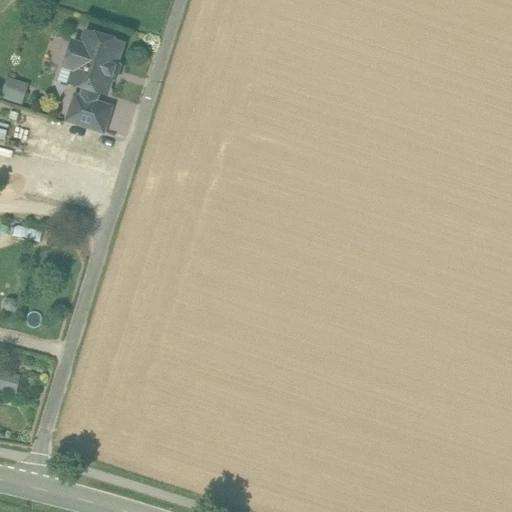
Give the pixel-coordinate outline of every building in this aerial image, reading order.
[(122,45),(87,34),(83,47),(73,43),(66,68),(75,71),(71,83),(86,88),(82,99),(94,103),(98,92),(106,95),(122,45)] [(24,104),(29,83),(7,77),(2,98),(24,104)] [(82,99),(76,98),(69,120),(103,132),(110,109),(94,103),(82,99)] [(0,138),(5,140),(8,123),(0,121),(0,138)] [(0,369),(0,389),(17,394),(21,374),(0,369)]
